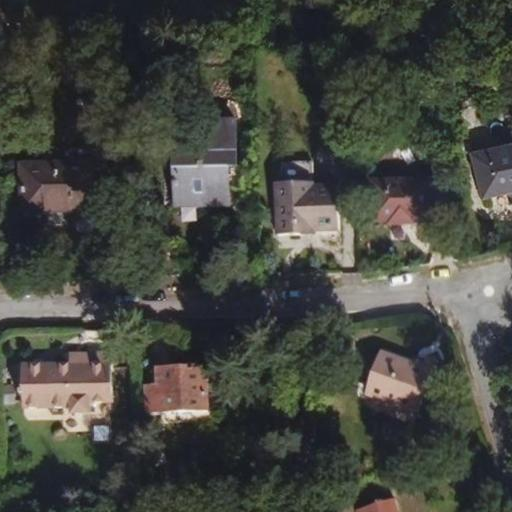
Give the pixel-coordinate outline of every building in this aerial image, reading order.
[(166,208),(232,208),(232,170),(236,169),(236,120),(199,120),(199,151),(174,151),(174,161),(174,193),(166,193),(166,208)] [(511,146),(475,155),(484,197),(511,190),(511,146)] [(282,185),(315,184),(315,164),(281,164),(282,185)] [(23,167),(24,212),(94,210),(93,165),(23,167)] [(432,221),(431,183),(374,184),(374,222),(390,221),(390,225),(416,224),(416,221),(432,221)] [(298,230),(311,230),(311,232),(337,231),(336,188),(315,188),(315,184),(282,185),(274,185),(275,237),(298,236),(298,230)] [(68,407),(69,415),(94,414),(93,404),(113,404),(112,353),(67,355),(67,365),(22,366),(23,409),(68,407)] [(387,402),(418,414),(433,374),(423,371),(424,368),(381,353),(367,390),(389,397),(387,402)] [(423,371),(433,374),(438,360),(428,357),(424,368),(423,371)] [(144,387),(145,413),(205,412),(204,367),(156,368),(156,387),(144,387)] [(387,402),(389,397),(367,390),(366,394),(387,402)] [(211,411),(205,412),(163,413),(163,423),(212,421),(211,411)] [(278,416),(276,442),(314,445),(316,419),(278,416)] [(352,511),(387,511),(385,502),(352,511)]
